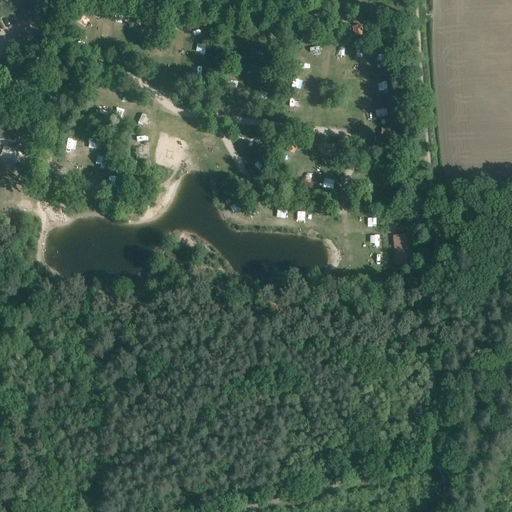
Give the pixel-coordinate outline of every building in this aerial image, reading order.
[(307,22),(305,27),(313,30),(315,25),(307,22)] [(0,145),(2,144),(3,142),(16,143),(18,130),(0,127),(0,145)] [(81,134),(80,143),(90,144),(91,134),(81,134)] [(98,155),(97,163),(106,164),(107,156),(98,155)] [(265,164),(254,168),(258,176),(268,171),(265,164)] [(412,220),(406,216),(405,219),(403,221),(406,223),(409,225),(412,220)] [(1,218),(0,222),(0,228),(8,230),(11,220),(1,218)] [(15,221),(13,232),(22,234),(24,223),(15,221)] [(411,234),(396,236),(399,265),(415,264),(411,234)] [(150,271),(147,285),(162,288),(164,274),(150,271)] [(399,278),(394,286),(401,291),(407,283),(399,278)]
